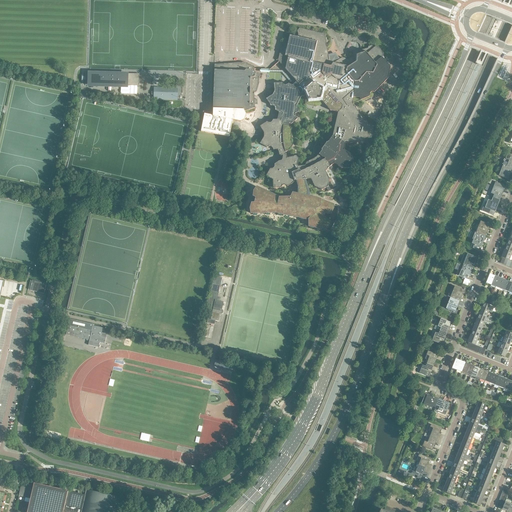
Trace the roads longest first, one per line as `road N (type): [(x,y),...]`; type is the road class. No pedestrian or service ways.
road 1 (primary): [(496,0),(371,262)]
road 2 (primary): [(392,275),(414,213),(511,15)]
road 3 (primary): [(371,262),(298,433),(236,511)]
road 4 (primary): [(277,511),(327,446),(392,275)]
road 5 (primary): [(392,275),(508,48)]
road 6 (primary): [(471,33),(375,236),(371,262)]
road 7 (residential): [(428,493),(463,407),(438,380),(451,345)]
